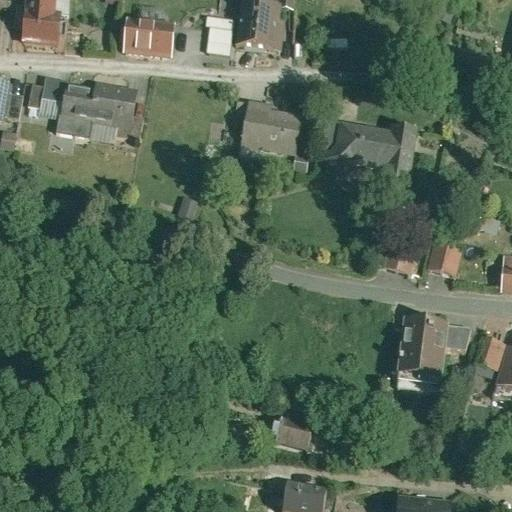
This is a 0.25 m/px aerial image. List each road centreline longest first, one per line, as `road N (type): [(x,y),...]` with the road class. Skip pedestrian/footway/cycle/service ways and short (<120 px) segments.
road 1 (residential): [(511,317),(422,312),(291,286),(0,191)]
road 2 (residential): [(0,71),(202,81),(357,76),(511,87)]
road 3 (residential): [(511,499),(257,477)]
